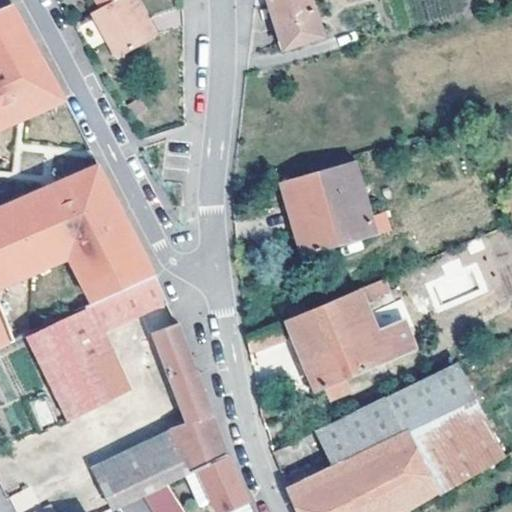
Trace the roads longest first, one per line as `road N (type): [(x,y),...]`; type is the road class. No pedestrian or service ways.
road 1 (residential): [(29,0),(171,261),(218,271)]
road 2 (residential): [(222,0),(211,205),(218,271)]
road 3 (residential): [(218,271),(236,375),(281,511)]
